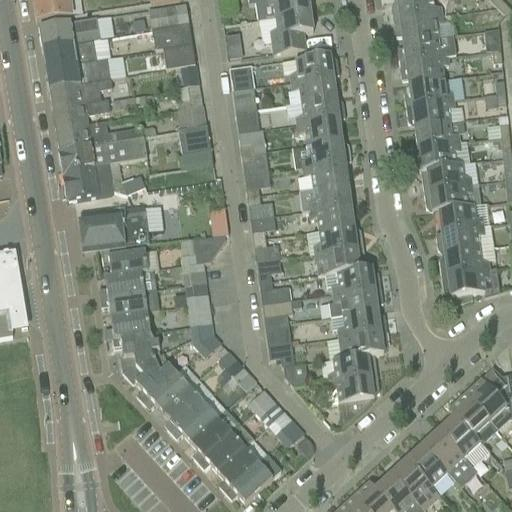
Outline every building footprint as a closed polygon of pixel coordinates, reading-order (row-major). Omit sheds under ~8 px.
[(69,20),(66,0),(49,0),(32,2),(35,26),(63,23),(70,22),(69,20)] [(181,0),(147,0),(149,9),(182,4),(181,0)] [(294,2),(293,0),(245,0),(248,10),(254,9),(256,25),(276,22),(276,23),(309,18),(307,0),(294,2)] [(431,13),(430,1),(430,0),(401,4),(395,5),(396,11),(390,12),(393,27),(440,20),(439,12),(431,13)] [(492,0),(488,4),(497,13),(503,7),(495,0),(492,0)] [(511,16),(503,7),(497,13),(506,21),(511,16)] [(148,17),(151,36),(187,30),(184,11),(148,17)] [(312,37),(309,18),(276,23),(278,35),(271,36),(274,60),(305,56),(305,54),(301,54),(299,39),(312,37)] [(441,29),(440,20),(393,27),(395,43),(401,42),(401,47),(436,43),(434,30),(441,29)] [(92,45),(98,45),(94,24),(70,28),(64,29),(38,33),(41,54),(92,46),(92,45)] [(142,26),(131,28),(133,40),(144,37),(142,26)] [(190,50),(187,30),(151,36),(154,57),(165,55),(190,50)] [(498,34),(483,36),(485,58),(491,57),(500,56),(498,34)] [(437,56),(436,43),(401,47),(402,54),(396,54),(398,69),(446,63),(445,55),(437,56)] [(92,46),(41,54),(45,75),(96,67),(92,46)] [(194,72),(190,50),(165,55),(168,76),(194,72)] [(501,69),(500,56),(491,57),(492,70),(501,69)] [(330,67),(329,61),(309,64),(294,66),(296,80),(289,81),(290,88),(332,83),(338,82),(336,66),(330,67)] [(447,72),(446,63),(398,69),(401,86),(407,85),(407,90),(442,86),(440,72),(447,72)] [(96,67),(45,75),(48,96),(110,86),(106,65),(96,67)] [(248,73),(228,76),(231,97),(251,94),(252,94),(248,73)] [(335,104),(332,83),(290,88),(291,97),(298,96),(300,109),(335,104)] [(110,86),(48,96),(51,116),(100,108),(99,97),(111,95),(110,86)] [(444,99),(442,86),(407,90),(408,97),(402,98),(404,112),(452,106),(451,98),(444,99)] [(494,89),(495,100),(504,99),(503,89),(494,89)] [(200,112),(197,92),(175,95),(178,115),(200,112)] [(251,94),(231,97),(234,119),(254,116),(251,94)] [(505,113),(504,99),(495,100),(496,114),(505,113)] [(151,100),(110,107),(112,115),(153,108),(151,100)] [(336,110),(335,104),(300,109),(301,122),(295,123),(296,132),(338,126),(344,125),(342,109),(336,110)] [(447,116),(453,116),(452,106),(404,112),(407,128),(413,128),(413,134),(449,129),(447,116)] [(86,131),(84,120),(108,116),(106,107),(100,108),(51,116),(55,136),(87,131),(87,130),(86,131)] [(204,133),(200,112),(178,115),(175,116),(178,137),(204,133)] [(254,116),(234,119),(236,140),(257,137),(254,116)] [(341,146),(338,126),(296,132),(297,140),(305,139),(307,151),(341,146)] [(112,148),(142,143),(154,141),(153,134),(152,133),(106,140),(104,128),(87,130),(87,131),(55,136),(58,157),(112,148)] [(449,129),(413,134),(416,154),(416,155),(459,150),(458,142),(450,143),(449,129)] [(498,132),(500,145),(509,143),(508,131),(498,132)] [(204,134),(204,133),(178,137),(182,163),(210,159),(206,134),(204,134)] [(257,137),(236,140),(239,162),(252,160),(264,158),(261,136),(257,137)] [(146,165),(142,143),(112,148),(58,157),(57,157),(60,178),(108,171),(118,170),(146,165)] [(509,144),(500,145),(501,157),(510,156),(509,144)] [(309,165),(301,166),(302,175),(344,169),(350,168),(348,152),(342,153),(341,146),(307,151),(309,165)] [(460,158),(459,150),(416,155),(416,154),(410,155),(413,171),(419,171),(419,177),(422,177),(453,172),(453,171),(452,159),(460,158)] [(252,160),(239,162),(242,182),(267,179),(264,158),(252,160)] [(344,169),(302,175),(303,183),(311,182),(313,195),(347,190),(344,169)] [(110,202),(112,198),(108,171),(60,178),(66,209),(110,202)] [(461,171),(453,171),(453,172),(422,177),(423,182),(420,182),(422,198),(471,192),(470,184),(462,185),(461,171)] [(511,173),(503,175),(504,187),(511,186),(511,173)] [(267,179),(242,182),(245,204),(258,202),(257,193),(269,191),(267,179)] [(143,193),(139,182),(120,189),(124,201),(143,193)] [(350,211),(347,190),(313,195),(298,196),(300,217),(308,216),(309,217),(350,211)] [(473,212),(471,192),(422,198),(424,214),(430,213),(431,219),(437,218),(437,217),(465,213),(471,212),(473,212)] [(258,202),(245,204),(248,225),(272,222),(270,208),(259,209),(258,202)] [(353,232),(350,211),(309,217),(310,225),(316,224),(318,237),(353,232)] [(147,252),(146,242),(144,221),(143,217),(142,212),(130,214),(118,215),(118,216),(118,221),(103,223),(76,226),(81,260),(92,259),(107,257),(143,252),(147,252)] [(227,212),(210,215),(215,240),(231,238),(227,212)] [(475,228),(473,212),(471,212),(465,213),(437,217),(437,218),(440,239),(482,233),(481,227),(475,228)] [(274,235),(272,222),(248,225),(251,246),(264,245),(263,236),(274,235)] [(354,238),(353,232),(318,237),(320,250),(313,251),(314,259),(362,253),(360,238),(354,238)] [(483,241),(482,233),(440,239),(434,240),(436,255),(442,255),(443,261),(478,256),(475,242),(483,241)] [(180,264),(181,273),(201,271),(208,270),(224,247),(224,243),(193,247),(195,262),(180,264)] [(276,251),(265,252),(264,245),(251,246),(254,269),(278,265),(276,251)] [(364,269),(362,253),(314,259),(315,268),(317,281),(324,280),(359,275),(358,269),(364,269)] [(479,268),(478,256),(443,261),(444,267),(438,268),(440,282),(487,276),(486,267),(479,268)] [(108,273),(110,283),(146,278),(144,258),(108,262),(108,258),(100,259),(102,274),(108,273)] [(16,263),(0,265),(0,324),(5,324),(8,341),(28,338),(16,263)] [(280,278),(278,265),(254,269),(257,289),(270,287),(269,280),(280,278)] [(203,280),(201,271),(181,273),(183,282),(203,280)] [(359,275),(324,280),(326,293),(330,292),(331,300),(379,294),(377,279),(371,280),(371,273),(359,275)] [(489,285),(487,276),(440,282),(442,298),(448,297),(449,304),(484,299),(482,285),(489,285)] [(146,278),(110,283),(104,284),(105,295),(97,296),(98,303),(154,296),(155,296),(153,277),(146,278)] [(287,292),(271,294),(270,287),(257,289),(260,311),(289,306),(287,292)] [(381,310),(379,294),(331,300),(333,310),(328,310),(329,323),(376,316),(376,311),(381,310)] [(157,316),(154,296),(98,303),(100,315),(108,314),(109,323),(147,318),(157,316)] [(206,300),(186,303),(187,312),(207,310),(206,300)] [(289,306),(260,311),(262,326),(263,332),(283,329),(282,320),(291,319),(289,306)] [(210,330),(207,310),(187,312),(190,333),(210,330)] [(377,323),(376,316),(329,323),(331,336),(336,336),(337,343),(385,337),(383,322),(377,323)] [(0,345),(11,344),(7,318),(0,319),(0,345)] [(150,338),(147,318),(109,323),(111,336),(103,337),(104,346),(111,345),(140,340),(150,338)] [(289,350),(288,345),(286,330),(284,331),(283,329),(263,332),(266,354),(289,350)] [(210,330),(190,333),(188,333),(190,347),(211,337),(210,330)] [(198,358),(213,344),(211,342),(211,337),(190,347),(191,351),(198,358)] [(385,337),(337,343),(340,364),(367,361),(367,362),(372,361),(383,360),(382,353),(387,353),(385,337)] [(153,347),(150,338),(140,340),(111,345),(112,355),(120,354),(122,364),(119,364),(121,380),(154,364),(153,362),(158,359),(157,347),(153,347)] [(220,351),(213,344),(198,358),(204,365),(220,351)] [(291,365),(290,357),(289,350),(266,354),(268,368),(279,366),(280,372),(292,371),(291,365)] [(163,389),(174,379),(167,372),(162,360),(154,364),(121,380),(132,392),(134,390),(141,397),(135,403),(141,410),(163,389)] [(373,366),(372,361),(367,362),(367,361),(340,364),(333,365),(331,365),(333,381),(325,382),(326,390),(376,383),(374,366),(373,366)] [(225,388),(240,374),(235,368),(219,382),(225,388)] [(303,369),(292,371),(280,372),(280,374),(281,374),(283,385),(292,395),(307,393),(303,369)] [(247,381),(240,374),(225,388),(231,396),(247,381)] [(492,377),(464,402),(496,435),(505,426),(511,425),(511,382),(499,385),(492,377)] [(161,419),(188,394),(174,379),(163,389),(141,410),(148,417),(154,412),(161,419)] [(378,398),(376,383),(326,390),(328,398),(334,398),(340,436),(369,409),(368,406),(372,406),(371,398),(378,398)] [(169,440),(202,409),(188,394),(161,419),(169,428),(163,433),(169,440)] [(252,418),(268,404),(262,398),(246,412),(252,418)] [(496,435),(464,402),(447,418),(452,424),(453,423),(473,444),(473,443),(479,450),(496,435)] [(259,426),(274,412),(274,411),(268,404),(252,418),(259,426)] [(216,424),(215,423),(202,409),(169,440),(175,447),(181,441),(188,449),(216,424)] [(196,470),(230,439),(229,438),(238,430),(224,415),(215,423),(216,424),(188,449),(196,458),(190,463),(196,470)] [(453,423),(452,424),(438,437),(471,473),(487,458),(479,450),(473,443),(473,444),(453,423)] [(280,448),(295,434),(290,428),(274,442),(280,448)] [(216,480),(244,454),(253,446),(238,430),(229,438),(230,439),(196,470),(202,477),(209,472),(216,480)] [(302,441),(295,434),(280,448),(287,455),(302,441)] [(475,478),(471,473),(438,437),(422,452),(452,485),(453,485),(459,492),(475,478)] [(431,494),(447,479),(422,452),(406,466),(431,494)] [(224,500),(257,469),(244,454),(216,480),(223,488),(217,493),(224,500)] [(244,510),(281,477),(266,461),(257,469),(224,500),(230,508),(236,502),(244,510)] [(511,464),(502,466),(504,477),(511,475),(511,464)] [(406,466),(389,481),(414,509),(417,511),(428,511),(439,503),(431,494),(406,466)] [(410,511),(414,509),(389,481),(374,496),(372,496),(386,511),(410,511)] [(386,511),(372,496),(374,496),(368,490),(352,504),(358,511),(386,511)]
